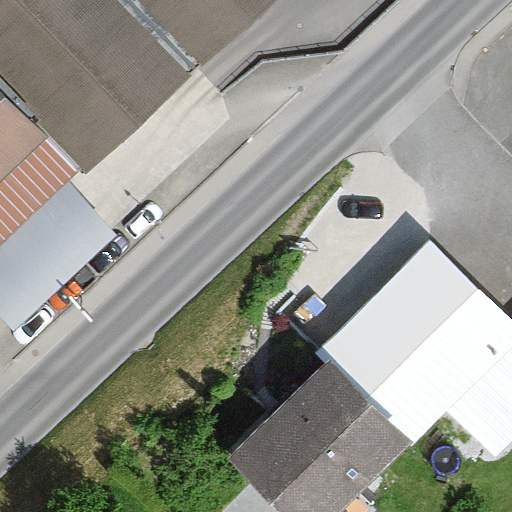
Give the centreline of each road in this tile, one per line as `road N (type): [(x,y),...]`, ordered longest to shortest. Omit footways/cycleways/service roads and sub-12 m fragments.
road 1 (secondary): [(0,442),(381,77)]
road 2 (residential): [(381,77),(511,201)]
